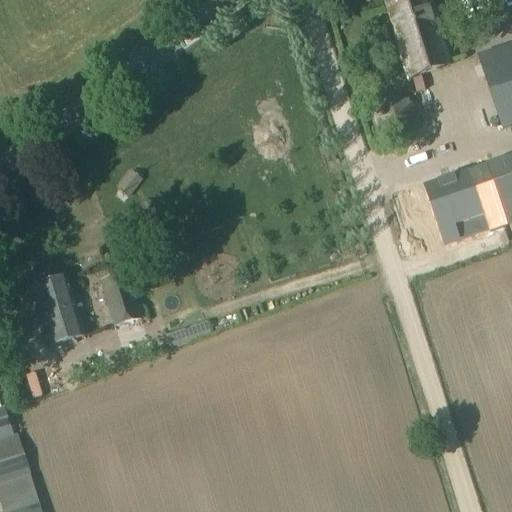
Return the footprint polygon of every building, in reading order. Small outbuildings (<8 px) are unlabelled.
[(427,0),(385,0),(411,79),(449,67),(427,0)] [(511,48),(479,59),(503,132),(511,129),(511,48)] [(387,97),(371,116),(379,138),(401,142),(418,123),(410,101),(387,97)] [(484,169),(393,200),(413,261),(504,230),(484,169)] [(127,278),(101,285),(115,330),(140,323),(127,278)] [(66,281),(34,290),(52,350),(84,340),(66,281)] [(182,295),(152,305),(155,317),(186,307),(182,295)] [(204,317),(226,311),(223,302),(202,308),(204,317)] [(132,328),(110,338),(115,349),(137,340),(132,328)] [(160,354),(179,349),(175,334),(157,339),(160,354)] [(2,386),(0,386),(0,411),(9,409),(2,386)] [(5,415),(0,416),(0,486),(29,477),(16,437),(13,439),(5,415)] [(29,479),(0,487),(0,507),(1,511),(16,511),(38,505),(29,479)]
